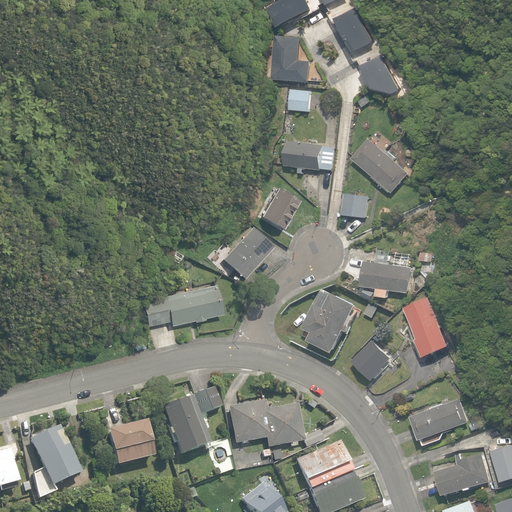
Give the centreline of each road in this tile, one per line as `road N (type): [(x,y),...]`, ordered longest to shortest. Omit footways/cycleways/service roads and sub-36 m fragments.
road 1 (residential): [(253,355),(160,363),(0,408)]
road 2 (residential): [(407,511),(360,412),(308,374),(253,355)]
road 3 (residential): [(315,252),(269,299),(253,355)]
